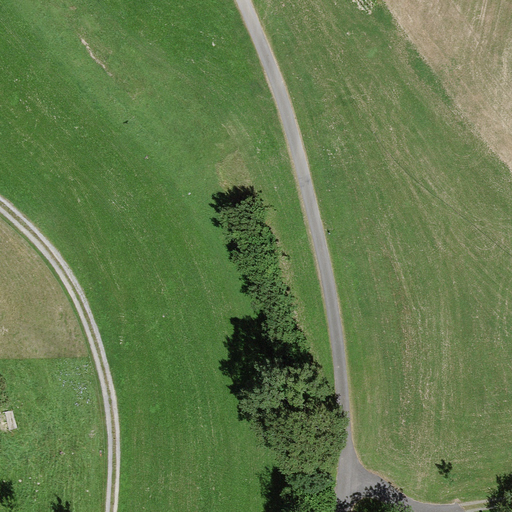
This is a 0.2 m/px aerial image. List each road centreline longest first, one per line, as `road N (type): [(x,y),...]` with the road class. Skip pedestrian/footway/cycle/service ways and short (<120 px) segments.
road 1 (track): [(345,476),(334,332),(297,146),(243,0)]
road 2 (track): [(0,207),(36,237),(70,284),(91,335),(107,388),(107,511)]
road 3 (track): [(511,500),(416,511),(345,476)]
